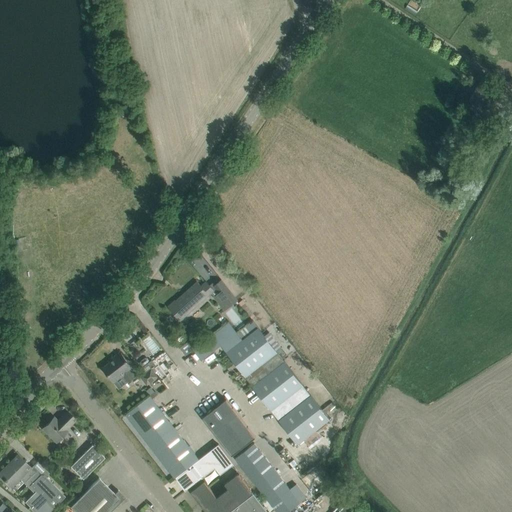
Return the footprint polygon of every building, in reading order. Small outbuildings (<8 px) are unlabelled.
[(171,305),(169,307),(181,320),(208,296),(212,300),(215,298),(226,310),(237,300),(221,281),(212,288),(207,282),(201,286),(198,282),(174,303),(174,302),(171,305)] [(230,322),(237,331),(247,324),(238,313),(229,320),(230,322)] [(330,420),(253,321),(238,333),(237,331),(230,322),(213,335),(196,348),(194,350),(193,350),(202,361),(221,346),(298,444),(330,420)] [(187,343),(180,348),(186,356),(192,351),(193,350),(194,350),(188,342),(187,343)] [(132,368),(120,352),(113,357),(115,359),(103,368),(119,388),(136,375),(131,369),(132,368)] [(143,375),(150,382),(158,376),(151,369),(143,375)] [(199,459),(150,395),(126,414),(175,477),(176,477),(199,459)] [(255,436),(226,398),(202,417),(231,455),(255,436)] [(54,417),(43,428),(56,442),(68,431),(66,429),(76,420),(67,411),(57,420),(54,417)] [(235,458),(266,499),(274,509),(276,511),(288,511),(308,497),(297,484),(291,488),(255,443),(235,458)] [(199,459),(176,477),(177,479),(178,482),(180,480),(187,489),(187,490),(189,488),(215,468),(221,475),(234,464),(219,444),(199,459)] [(92,445),(70,467),(83,479),(105,457),(92,445)] [(37,474),(18,454),(0,472),(0,476),(11,488),(21,478),(35,492),(25,502),(34,511),(48,511),(64,497),(39,472),(37,474)] [(311,468),(307,470),(311,478),(315,477),(311,468)] [(215,494),(201,505),(207,511),(229,511),(254,493),(238,473),(225,484),(229,488),(217,497),(215,494)] [(99,477),(70,506),(75,511),(105,511),(106,511),(107,511),(109,511),(125,497),(118,490),(115,493),(99,477)] [(205,481),(191,491),(201,505),(215,494),(205,481)] [(270,511),(274,509),(266,499),(261,503),(254,493),(229,511),(270,511)]
